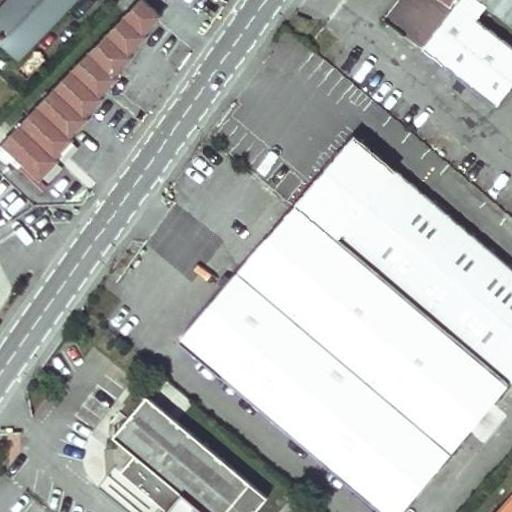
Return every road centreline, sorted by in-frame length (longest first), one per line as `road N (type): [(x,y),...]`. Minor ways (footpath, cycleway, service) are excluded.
road 1 (tertiary): [(0,371),(264,0)]
road 2 (unknown): [(126,194),(99,172),(98,132),(171,39)]
